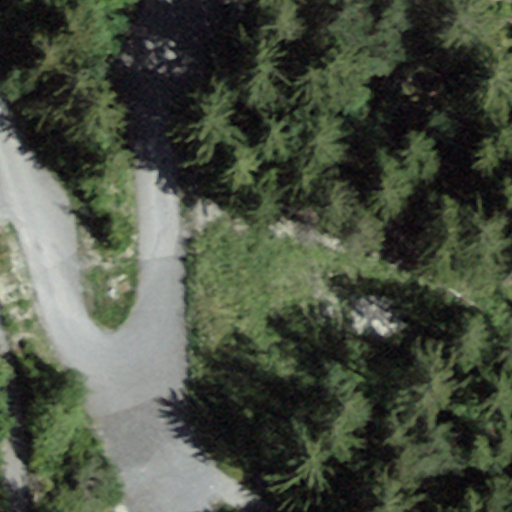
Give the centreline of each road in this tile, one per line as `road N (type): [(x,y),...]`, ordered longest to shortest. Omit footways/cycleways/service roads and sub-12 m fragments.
road 1 (track): [(0,119),(89,356),(116,368),(137,359),(153,335),(162,289),(156,57),(181,0)]
road 2 (track): [(116,368),(145,387),(170,434),(244,511)]
road 3 (track): [(0,377),(23,511)]
